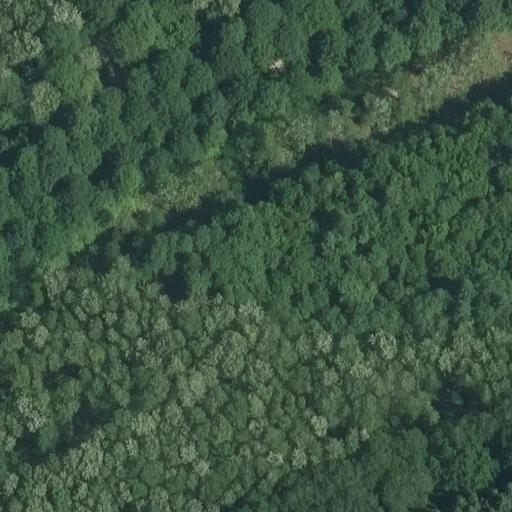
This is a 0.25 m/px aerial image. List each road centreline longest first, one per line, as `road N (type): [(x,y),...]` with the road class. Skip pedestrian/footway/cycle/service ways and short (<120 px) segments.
road 1 (track): [(511,229),(432,303),(323,334),(227,320),(193,325),(111,433),(0,489)]
road 2 (track): [(203,110),(358,30),(449,0)]
road 3 (track): [(58,0),(122,81),(203,110)]
road 4 (track): [(0,257),(117,163)]
road 5 (tertiary): [(374,511),(511,454)]
